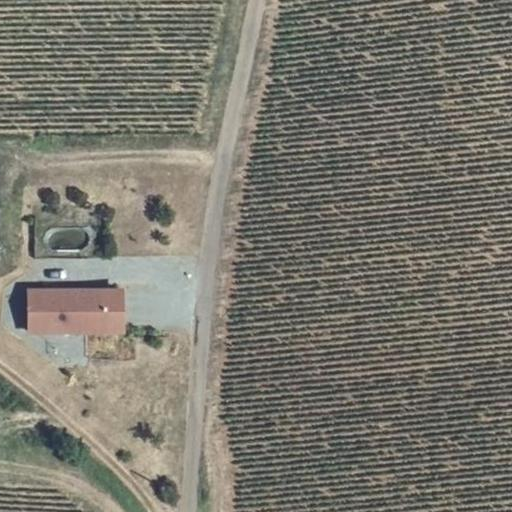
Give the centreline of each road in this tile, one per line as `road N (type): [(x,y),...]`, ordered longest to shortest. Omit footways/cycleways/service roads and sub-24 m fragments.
road 1 (unclassified): [(256,0),(198,357),(188,511)]
road 2 (track): [(0,150),(27,158),(225,158)]
road 3 (track): [(0,362),(67,416),(156,511)]
